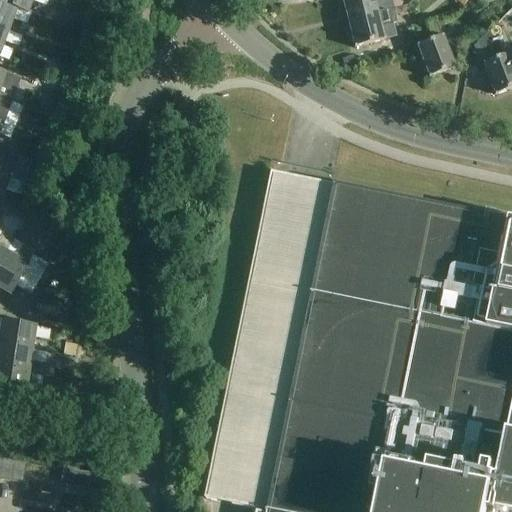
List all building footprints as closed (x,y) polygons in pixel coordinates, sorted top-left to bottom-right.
[(0,0),(0,4),(28,14),(32,2),(47,8),(49,0),(0,0)] [(342,0),(348,22),(393,10),(390,0),(377,0),(375,1),(374,0),(342,0)] [(0,29),(8,33),(13,20),(27,26),(31,16),(28,14),(0,4),(0,29)] [(393,10),(348,22),(355,50),(386,42),(382,28),(397,24),(393,10)] [(441,37),(435,21),(426,24),(431,41),(417,46),(429,78),(455,68),(443,37),(441,37)] [(73,23),(70,31),(80,35),(83,27),(73,23)] [(22,38),(8,33),(0,29),(0,55),(4,43),(19,48),(22,38)] [(506,56),(500,39),(492,43),(496,60),(482,66),(494,97),(511,89),(511,66),(508,56),(506,56)] [(0,73),(0,99),(11,103),(16,90),(20,80),(0,73)] [(43,114),(56,119),(63,100),(49,95),(43,114)] [(0,124),(3,126),(8,113),(11,103),(0,99),(0,124)] [(50,135),(55,120),(42,116),(38,131),(50,135)] [(3,126),(0,124),(0,135),(11,140),(14,131),(3,127),(3,126)] [(353,171),(357,146),(346,144),(342,169),(353,171)] [(28,180),(34,164),(21,159),(15,175),(28,180)] [(369,173),(409,182),(412,169),(372,160),(369,173)] [(417,182),(443,188),(445,177),(420,171),(417,182)] [(511,511),(511,221),(335,186),(273,173),(206,500),(264,511),(511,511)] [(17,213),(22,198),(9,193),(4,208),(17,213)] [(7,254),(0,266),(0,290),(10,297),(18,283),(33,292),(48,267),(32,257),(27,267),(16,260),(23,248),(14,242),(7,254)] [(61,320),(63,301),(38,298),(36,317),(61,320)] [(0,332),(0,346),(32,351),(34,339),(49,341),(50,331),(36,329),(36,327),(2,322),(0,332)] [(0,371),(29,376),(31,363),(45,365),(47,355),(32,353),(32,351),(0,346),(0,371)] [(49,355),(48,364),(59,366),(60,357),(49,355)] [(43,378),(29,376),(0,371),(0,396),(25,400),(27,386),(41,389),(43,378)] [(0,481),(11,483),(15,462),(3,460),(0,479),(0,481)] [(15,462),(11,483),(24,485),(27,464),(15,462)]
